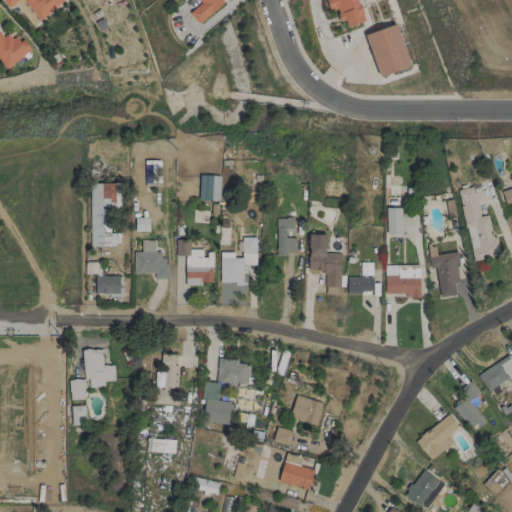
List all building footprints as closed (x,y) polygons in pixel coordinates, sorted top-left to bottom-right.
[(61,3),(58,0),(0,0),(8,8),(18,0),(21,0),(38,20),(61,3)] [(197,23),(223,3),(220,0),(197,0),(200,3),(188,12),(197,23)] [(324,0),(328,11),(337,8),(343,27),(364,21),(357,0),(324,0)] [(364,34),(378,76),(409,66),(395,24),(364,34)] [(0,61),(6,69),(28,51),(11,30),(2,37),(0,34),(0,61)] [(159,160),(144,160),(143,181),(158,181),(159,160)] [(198,199),(218,200),(219,175),(198,174),(198,199)] [(88,183),(89,246),(119,245),(119,233),(110,233),(110,207),(121,207),(120,183),(88,183)] [(511,205),(511,186),(500,190),(505,208),(511,205)] [(458,189),(471,261),(499,256),(495,235),(491,236),(487,215),(478,217),(472,187),(458,189)] [(385,234),(401,234),(400,207),(385,208),(385,234)] [(294,237),(285,238),(285,228),(292,228),(292,217),(275,218),(275,254),(294,253),(294,237)] [(339,253),(325,253),(325,234),(308,234),(307,270),(324,270),(323,293),(338,294),(339,253)] [(255,237),(240,237),(240,258),(233,258),(233,251),(219,252),(219,283),(241,283),(241,273),(245,273),(245,265),(255,265),(255,237)] [(185,255),(185,278),(200,278),(200,282),(211,282),(211,253),(202,253),(202,249),(188,249),(188,239),(174,239),(175,256),(185,255)] [(133,273),(153,273),(153,279),(167,279),(167,260),(160,260),(160,251),(154,251),(154,240),(140,240),(140,251),(132,252),(133,273)] [(439,297),(455,294),(453,284),(457,283),(454,262),(458,262),(456,252),(426,256),(428,268),(434,268),(439,297)] [(418,264),(383,265),(384,294),(405,293),(405,298),(418,297),(418,264)] [(119,275),(94,276),(95,295),(120,294),(119,275)] [(371,277),(346,276),(345,293),(370,294),(371,277)] [(113,365),(102,365),(101,349),(81,350),(82,379),(87,379),(88,388),(103,387),(103,382),(113,381),(113,365)] [(176,355),(160,354),(159,390),(175,391),(176,355)] [(484,390),(511,376),(511,362),(509,357),(476,372),(484,390)] [(234,385),(234,383),(246,384),(248,362),(217,359),(215,383),(234,385)] [(83,379),(69,379),(69,399),(83,399),(83,379)] [(229,401),(216,400),(218,383),(202,381),(201,398),(204,399),(201,421),(227,424),(229,401)] [(473,406),(478,402),(473,396),(478,392),(470,381),(457,391),(462,397),(451,406),(469,430),(482,419),(473,406)] [(288,418),(315,425),(321,402),(294,395),(288,418)] [(72,425),(86,422),(82,404),(69,407),(72,425)] [(452,441),(447,436),(458,426),(446,413),(414,442),(430,460),(452,441)] [(291,431),(275,427),(271,441),(287,445),(291,431)] [(146,452),(173,453),(174,439),(146,438),(146,452)] [(277,482),(307,488),(311,469),(298,466),(300,456),(283,453),(277,482)] [(423,510),(442,484),(422,469),(403,495),(423,510)] [(194,491),(216,493),(218,482),(196,479),(194,491)] [(219,511),(227,511),(230,497),(222,496),(219,511)]
